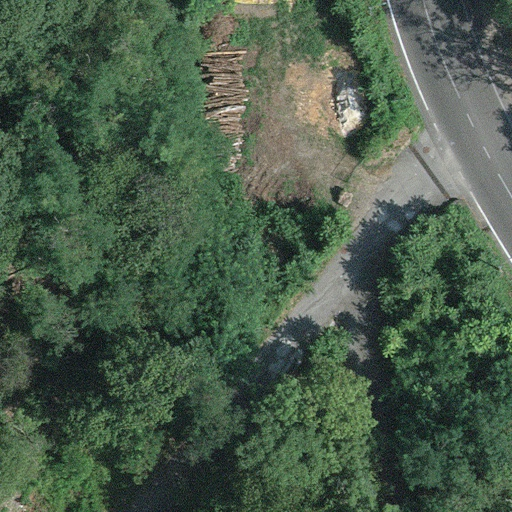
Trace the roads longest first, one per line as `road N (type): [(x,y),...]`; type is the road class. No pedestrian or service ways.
road 1 (residential): [(147,511),(354,286)]
road 2 (residential): [(401,511),(354,286)]
road 3 (residential): [(354,286),(451,90)]
road 4 (primary): [(511,209),(451,90)]
